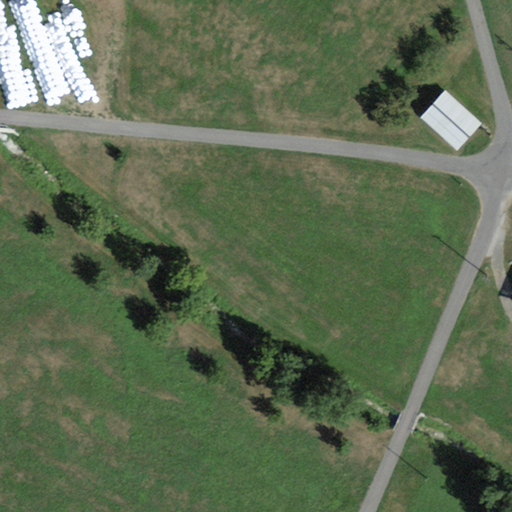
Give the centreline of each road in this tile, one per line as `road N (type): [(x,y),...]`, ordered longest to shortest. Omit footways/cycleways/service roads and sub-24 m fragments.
road 1 (unclassified): [(506,171),(0,118)]
road 2 (unclassified): [(368,511),(506,171)]
road 3 (unclassified): [(472,0),(503,115),(506,171)]
